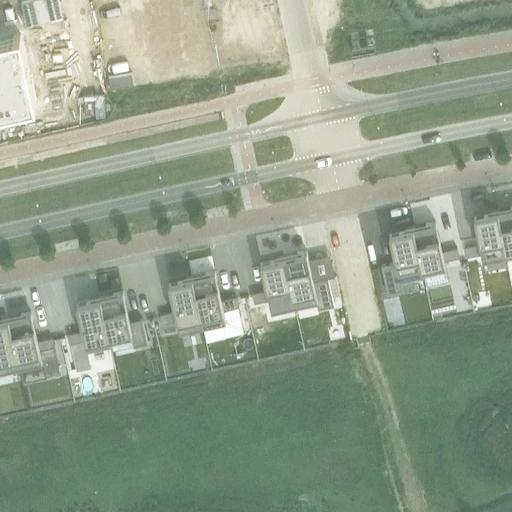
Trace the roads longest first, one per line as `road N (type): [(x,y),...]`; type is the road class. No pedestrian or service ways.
road 1 (residential): [(0,272),(337,203)]
road 2 (primary): [(0,227),(329,161)]
road 3 (primary): [(321,121),(0,189)]
road 4 (primary): [(511,81),(321,121)]
road 5 (primary): [(329,161),(511,125)]
road 6 (residential): [(337,203),(511,169)]
